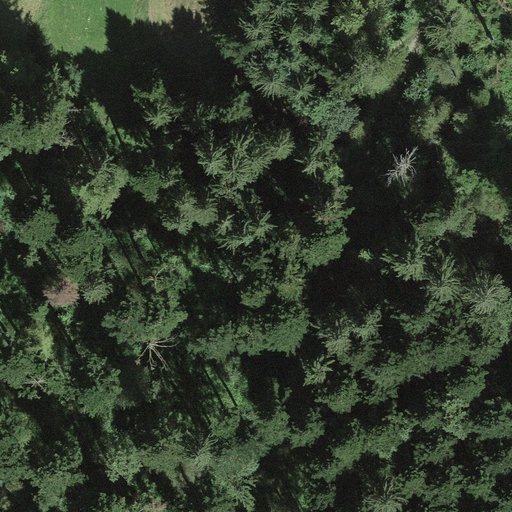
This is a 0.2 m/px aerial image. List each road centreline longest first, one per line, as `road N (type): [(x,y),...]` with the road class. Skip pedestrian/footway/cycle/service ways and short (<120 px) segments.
road 1 (track): [(443,0),(370,138),(305,307),(268,511)]
road 2 (track): [(298,112),(330,105),(396,47),(421,39)]
